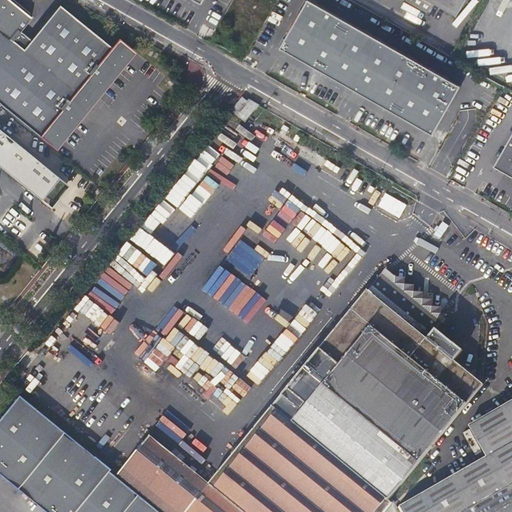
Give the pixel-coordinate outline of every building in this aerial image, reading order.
[(0,0),(0,106),(53,149),(88,106),(86,104),(100,87),(102,89),(131,53),(117,42),(110,50),(58,7),(31,40),(20,31),(29,19),(4,0),(0,0)] [(312,0),(307,0),(281,46),(433,133),(461,85),(312,0)] [(410,0),(410,2),(428,13),(434,3),(455,15),(463,0),(410,0)] [(133,55),(131,53),(102,89),(100,87),(86,104),(88,106),(53,149),(55,151),(133,55)] [(260,106),(250,101),(238,115),(246,122),(260,106)] [(218,122),(148,224),(162,233),(166,228),(182,239),(228,173),(221,169),(239,143),(233,138),(235,134),(218,122)] [(0,169),(50,210),(68,187),(0,131),(0,139),(7,146),(11,142),(31,158),(16,178),(0,164),(0,169)] [(511,135),(494,169),(511,179),(511,135)] [(0,164),(16,178),(31,158),(11,142),(7,146),(0,139),(0,164)] [(406,205),(385,193),(378,206),(399,218),(406,205)] [(287,240),(305,214),(294,206),(276,231),(287,240)] [(442,221),(433,232),(442,239),(451,228),(442,221)] [(130,274),(133,276),(162,241),(142,225),(101,275),(117,288),(130,274)] [(117,474),(163,511),(382,511),(390,503),(386,500),(481,383),(454,360),(463,350),(436,329),(445,317),(441,314),(442,307),(431,305),(432,299),(421,297),(422,291),(411,289),(412,283),(401,281),(402,275),(391,273),(387,269),(211,486),(148,435),(122,468),(117,474)] [(305,326),(305,319),(293,318),(293,326),(305,326)] [(163,511),(117,474),(115,476),(110,472),(111,470),(20,396),(0,420),(0,474),(46,511),(163,511)] [(511,511),(511,400),(468,426),(487,458),(403,506),(406,511),(511,511)] [(97,415),(108,423),(117,411),(106,403),(97,415)]
